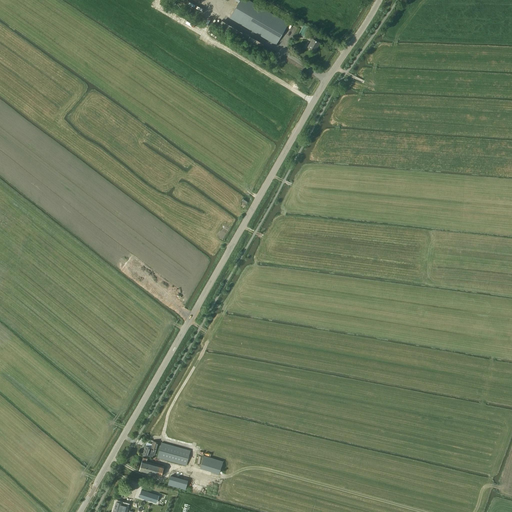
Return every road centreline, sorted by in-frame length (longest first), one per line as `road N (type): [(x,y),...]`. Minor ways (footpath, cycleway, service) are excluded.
road 1 (unclassified): [(94,511),(333,91),(397,0)]
road 2 (tertiary): [(80,511),(379,0)]
